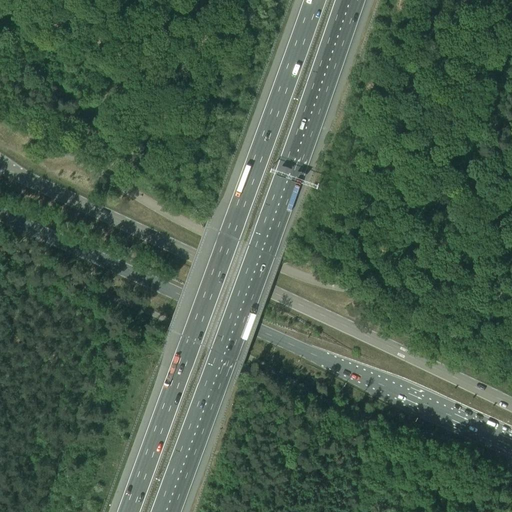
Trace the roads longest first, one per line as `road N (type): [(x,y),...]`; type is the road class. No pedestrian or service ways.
road 1 (primary): [(511,404),(0,166)]
road 2 (primary): [(0,214),(511,443)]
road 3 (motorway): [(314,0),(128,511)]
road 4 (motorway): [(166,511),(351,0)]
